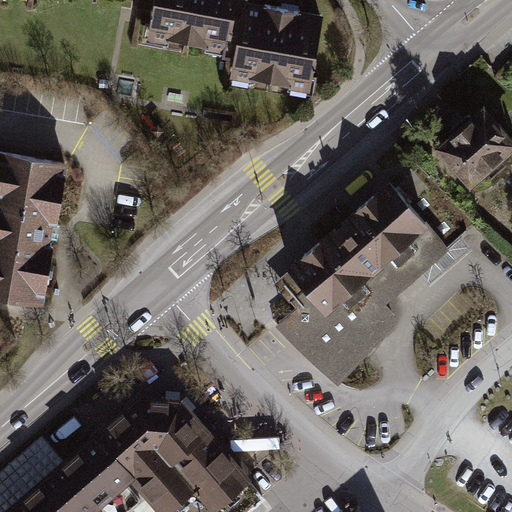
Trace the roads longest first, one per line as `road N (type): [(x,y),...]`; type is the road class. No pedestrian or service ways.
road 1 (secondary): [(161,286),(431,51)]
road 2 (residential): [(161,286),(272,409),(387,497)]
road 3 (secondary): [(0,427),(161,286)]
road 4 (residential): [(387,497),(465,393)]
